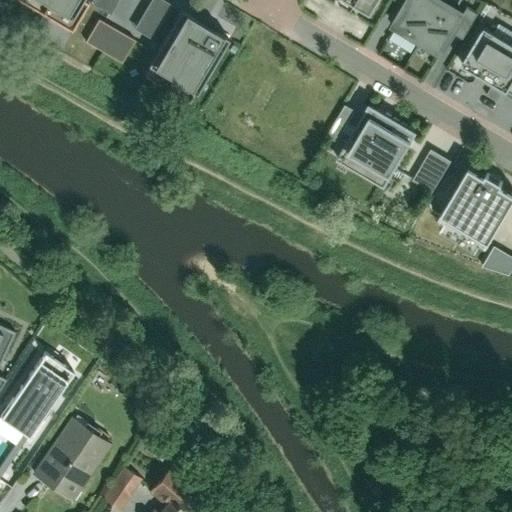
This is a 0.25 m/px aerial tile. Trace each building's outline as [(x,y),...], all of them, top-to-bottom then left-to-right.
[(80,0),(41,0),(71,17),(80,0)] [(91,0),(89,5),(108,13),(113,0),(91,0)] [(347,0),(374,15),(382,0),(347,0)] [(449,0),(405,0),(391,25),(443,56),(469,12),(449,0)] [(226,37),(180,11),(148,66),(193,92),(226,37)] [(100,18),(86,41),(122,62),(136,40),(100,18)] [(511,41),(486,27),(464,64),(510,91),(511,87),(511,41)] [(370,104),(339,158),(388,186),(419,132),(370,104)] [(427,185),(442,157),(426,149),(411,177),(427,185)] [(511,212),(511,192),(471,167),(439,219),(489,250),(511,212)] [(30,436),(74,372),(45,353),(2,417),(30,436)] [(110,445),(71,421),(37,474),(76,498),(110,445)] [(163,502),(153,511),(213,511),(220,505),(174,462),(149,488),(163,502)] [(139,474),(124,464),(101,498),(117,508),(139,474)]
